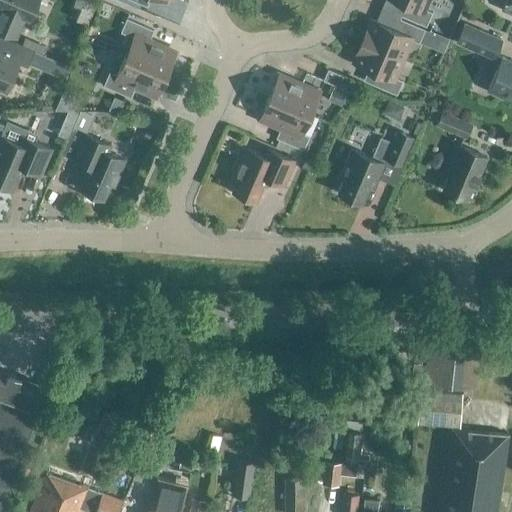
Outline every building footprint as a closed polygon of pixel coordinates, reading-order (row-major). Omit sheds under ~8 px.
[(0,0),(0,6),(0,7),(0,30),(15,38),(24,17),(30,20),(38,0),(0,0)] [(96,0),(74,0),(72,7),(77,9),(73,18),(87,25),(98,1),(96,0)] [(395,0),(403,4),(399,15),(426,26),(432,13),(424,9),(428,0),(395,0)] [(511,0),(505,0),(502,9),(511,13),(511,0)] [(133,38),(125,56),(165,74),(175,52),(149,41),(154,30),(126,18),(120,32),(133,38)] [(372,20),(362,41),(403,59),(411,40),(419,43),(425,30),(397,18),(393,29),(372,20)] [(493,57),(501,39),(464,23),(456,42),(493,57)] [(0,36),(0,89),(6,92),(18,63),(27,67),(29,63),(35,66),(41,66),(45,56),(34,51),(0,36)] [(362,41),(353,63),(374,72),(369,83),(396,95),(402,81),(395,78),(403,59),(362,41)] [(103,86),(130,97),(135,86),(156,95),(165,74),(125,56),(117,75),(109,72),(103,86)] [(505,93),(511,95),(511,61),(502,57),(487,91),(503,97),(505,93)] [(57,61),(52,73),(65,79),(71,67),(57,61)] [(328,69),(323,80),(350,92),(355,81),(328,69)] [(278,75),(269,96),(309,114),(319,92),(278,75)] [(62,92),(54,110),(69,110),(75,110),(79,100),(62,92)] [(269,96),(260,118),(281,127),(276,138),(303,150),(309,136),(301,133),(309,114),(269,96)] [(114,97),(109,110),(119,110),(123,101),(114,97)] [(388,101),(383,113),(398,119),(403,108),(388,101)] [(432,107),(428,116),(438,120),(442,111),(432,107)] [(69,110),(58,134),(68,138),(73,128),(80,110),(75,110),(69,110)] [(438,120),(437,124),(466,137),(472,124),(442,111),(438,120)] [(148,127),(144,136),(151,139),(155,130),(148,127)] [(68,138),(62,153),(72,157),(83,132),(73,128),(68,138)] [(337,191),(362,202),(369,186),(373,188),(386,158),(401,165),(413,137),(397,130),(392,142),(380,137),(371,157),(351,149),(340,174),(344,176),(337,191)] [(87,172),(80,188),(85,190),(86,193),(96,197),(98,196),(103,198),(110,182),(114,183),(124,159),(107,152),(111,144),(83,132),(72,157),(87,164),(84,170),(87,172)] [(0,184),(12,189),(19,173),(22,174),(25,168),(40,174),(51,148),(22,135),(19,143),(0,135),(0,184)] [(449,174),(442,189),(467,199),(473,184),(475,185),(487,157),(459,145),(447,173),(449,174)] [(251,199),(255,201),(263,184),(266,186),(269,179),(283,185),(295,160),(266,147),(263,155),(247,148),(236,173),(239,174),(232,191),(237,193),(238,196),(248,200),(251,199)] [(458,389),(463,346),(427,342),(423,385),(458,389)] [(9,489),(47,386),(46,386),(44,389),(0,373),(0,511),(3,511),(4,509),(5,509),(12,490),(9,489)] [(496,511),(508,434),(467,431),(467,426),(459,426),(461,394),(421,390),(417,422),(449,425),(436,511),(496,511)] [(41,427),(39,432),(43,437),(49,436),(51,430),(47,426),(41,427)] [(344,432),(340,458),(359,460),(362,434),(344,432)] [(253,463),(238,461),(233,494),(248,497),(253,463)] [(287,461),(287,471),(301,471),(301,461),(287,461)] [(342,463),(340,463),(325,461),(323,484),(338,485),(339,474),(363,478),(364,465),(342,462),(342,463)] [(167,483),(187,487),(190,475),(170,471),(167,483)] [(118,511),(122,500),(46,473),(29,511),(80,511),(81,509),(88,511),(118,511)] [(409,499),(412,477),(397,475),(394,498),(409,499)] [(286,511),(302,511),(302,478),(286,479),(286,511)] [(355,511),(358,494),(342,493),(340,511),(355,511)] [(192,498),(188,511),(202,511),(205,501),(192,498)] [(376,511),(378,500),(365,499),(363,511),(376,511)]
